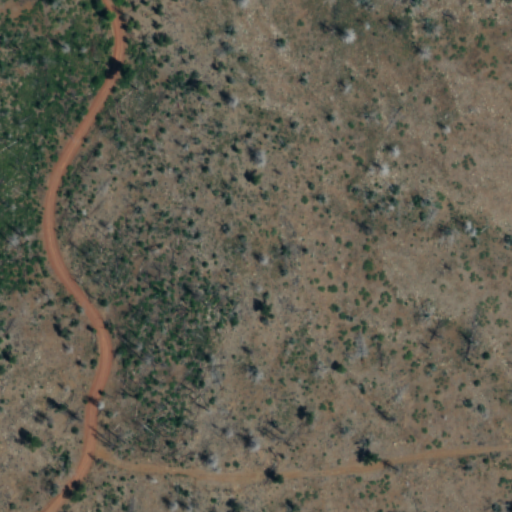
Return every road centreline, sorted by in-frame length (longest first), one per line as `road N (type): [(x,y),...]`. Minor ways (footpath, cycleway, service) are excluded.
road 1 (residential): [(56,511),(100,456),(122,64),(97,0)]
road 2 (residential): [(100,456),(392,459),(511,445)]
